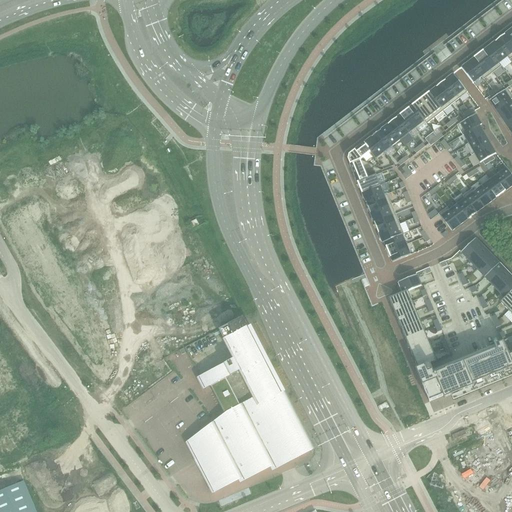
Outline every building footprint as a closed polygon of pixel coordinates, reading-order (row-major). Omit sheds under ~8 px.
[(511,44),(504,35),(496,41),(510,60),(511,57),(511,44)] [(496,41),(487,48),(501,66),(502,66),(499,63),(507,57),(509,60),(510,60),(496,41)] [(487,48),(479,54),(493,73),(501,66),(487,48)] [(479,54),(470,61),(484,79),(493,73),(479,54)] [(470,61),(461,68),(473,83),(482,77),(484,80),(484,79),(470,61)] [(453,74),(445,80),(459,99),(467,92),(453,74)] [(445,80),(437,87),(451,105),(459,99),(445,80)] [(437,87),(429,93),(443,111),(451,105),(437,87)] [(511,94),(507,88),(489,101),(495,110),(511,99),(511,100),(511,98),(511,94)] [(429,93),(421,99),(435,118),(443,111),(429,93)] [(421,99),(413,105),(425,121),(424,121),(426,124),(435,118),(421,99)] [(511,99),(495,110),(501,118),(511,110),(511,101),(511,100),(511,99)] [(413,105),(404,112),(416,127),(424,121),(425,121),(413,105)] [(511,110),(501,118),(507,126),(511,122),(511,110)] [(404,112),(396,118),(408,133),(416,127),(404,112)] [(476,114),(457,125),(463,135),(464,135),(464,134),(480,125),(480,126),(482,124),(476,114)] [(396,118),(388,124),(400,140),(408,133),(396,118)] [(388,124),(380,130),(392,146),(400,140),(388,124)] [(480,125),(464,134),(464,135),(469,143),(469,144),(485,135),(480,126),(480,125)] [(380,130),(372,137),(384,152),(392,146),(380,130)] [(469,143),(466,145),(472,155),(475,154),(474,153),(490,144),(485,135),(469,144),(469,143)] [(372,137),(364,143),(371,152),(376,159),(384,152),(372,137)] [(349,154),(348,159),(350,164),(360,160),(371,152),(364,143),(349,154)] [(490,144),(474,153),(475,154),(480,163),(483,161),(488,159),(493,156),(496,154),(490,144)] [(360,160),(350,164),(358,183),(368,179),(368,178),(360,160)] [(511,174),(507,168),(498,174),(509,189),(511,186),(511,174)] [(498,174),(490,180),(501,195),(509,189),(498,174)] [(368,179),(358,183),(362,193),(380,185),(376,175),(368,178),(368,179)] [(490,180),(482,186),(493,201),(501,195),(490,180)] [(380,185),(362,193),(366,203),(384,195),(380,185)] [(474,192),(485,207),(493,201),(482,186),(474,192)] [(472,189),(463,196),(465,199),(465,198),(476,213),(485,207),(474,192),(472,189)] [(384,195),(366,203),(370,213),(392,204),(387,194),(384,195)] [(465,199),(457,204),(468,219),(476,213),(465,198),(465,199)] [(392,204),(370,213),(374,223),(396,214),(392,204)] [(449,210),(460,225),(468,219),(457,204),(449,210)] [(447,207),(438,214),(451,232),(460,225),(449,210),(447,207)] [(396,214),(374,223),(378,233),(400,224),(396,214)] [(197,218),(199,224),(206,221),(204,215),(197,218)] [(196,219),(190,223),(193,228),(199,224),(196,219)] [(400,224),(378,233),(383,243),(385,243),(384,242),(402,235),(403,235),(404,235),(400,224)] [(402,235),(384,242),(385,243),(388,252),(406,245),(403,235),(402,235)] [(475,239),(461,252),(469,261),(484,247),(475,239)] [(406,245),(388,252),(393,263),(411,255),(406,245)] [(484,247),(469,261),(477,269),(491,255),(484,247)] [(491,255),(477,269),(485,277),(499,263),(491,255)] [(499,263),(485,277),(492,284),(506,270),(499,263)] [(511,276),(506,270),(492,284),(498,291),(511,277),(511,276)] [(417,275),(398,282),(403,293),(408,291),(422,286),(417,275)] [(511,277),(498,291),(505,298),(511,291),(511,277)] [(403,293),(389,298),(394,309),(412,301),(408,291),(403,293)] [(505,298),(500,302),(508,311),(511,307),(511,291),(505,298)] [(412,301),(394,309),(398,319),(416,311),(412,301)] [(416,311),(398,319),(402,329),(420,321),(416,311)] [(308,443),(258,346),(243,317),(219,330),(234,359),(199,377),(200,378),(201,378),(206,387),(205,387),(206,389),(211,386),(225,414),(187,442),(196,459),(197,458),(207,478),(206,478),(214,493),(215,493),(214,491),(274,460),(273,460),(289,451),(290,452),(308,443)] [(420,321),(402,329),(406,339),(425,331),(420,321)] [(425,331),(406,339),(410,349),(429,341),(425,331)] [(429,341),(410,349),(414,359),(433,351),(429,341)] [(418,368),(416,369),(416,370),(423,385),(422,385),(423,386),(429,401),(429,402),(431,401),(450,393),(451,395),(451,396),(453,400),(511,375),(511,363),(508,355),(509,354),(504,341),(475,353),(467,356),(433,370),(430,364),(430,365),(430,364),(418,369),(418,368)] [(433,351),(414,359),(418,368),(418,369),(430,364),(430,365),(430,364),(437,362),(433,351)] [(417,409),(422,407),(417,396),(412,398),(417,409)] [(407,416),(417,411),(413,402),(403,407),(407,416)] [(511,446),(507,434),(463,452),(471,471),(469,472),(477,493),(483,491),(492,511),(501,511),(502,511),(507,511),(511,510),(511,446)] [(91,438),(34,461),(39,472),(96,450),(91,438)] [(36,511),(24,481),(0,491),(0,511),(36,511)]
